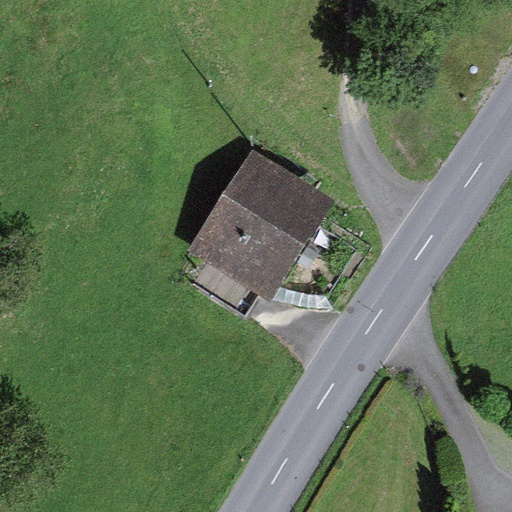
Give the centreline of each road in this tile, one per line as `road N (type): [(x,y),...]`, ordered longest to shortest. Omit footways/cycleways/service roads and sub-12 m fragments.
road 1 (secondary): [(256,511),(511,115)]
road 2 (unknown): [(423,245),(333,78),(335,0)]
